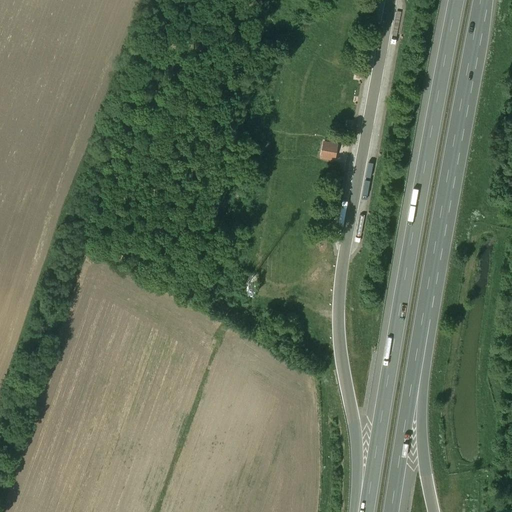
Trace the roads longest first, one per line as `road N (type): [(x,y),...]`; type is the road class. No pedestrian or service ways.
road 1 (motorway): [(457,0),(362,511)]
road 2 (motorway): [(416,355),(481,0)]
road 3 (motorway): [(341,278),(342,358),(358,450),(355,511)]
road 4 (motorway): [(392,511),(416,355)]
road 5 (motorway): [(434,511),(416,355)]
